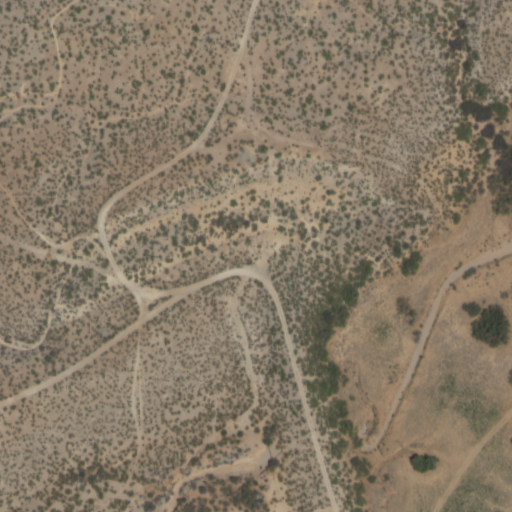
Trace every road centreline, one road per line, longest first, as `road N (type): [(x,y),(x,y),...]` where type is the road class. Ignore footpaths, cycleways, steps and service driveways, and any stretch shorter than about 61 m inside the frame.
road 1 (track): [(334,511),(274,289),(253,272),(185,289),(55,379),(0,401)]
road 2 (track): [(253,0),(222,96),(194,144),(101,212),(104,247),(123,281),(159,293),(185,289)]
